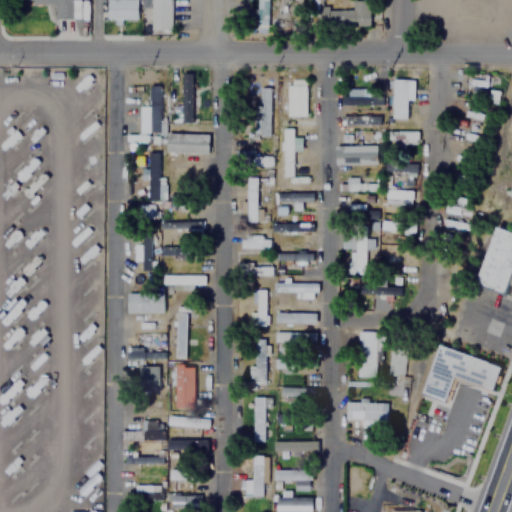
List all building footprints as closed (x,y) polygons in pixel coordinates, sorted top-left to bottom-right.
[(138,19),(139,0),(108,0),(108,18),(138,19)] [(153,0),(153,30),(173,30),(173,22),(184,22),(185,5),(174,5),(174,0),(171,0),(153,0)] [(266,0),(255,0),(255,32),(266,32),(266,0)] [(370,0),(351,0),(351,8),(323,8),(323,0),(310,0),(310,26),(370,26),(370,0)] [(194,73),(183,72),(181,121),(192,122),(194,73)] [(296,74),(287,74),(287,116),(296,116),(296,74)] [(408,116),(408,79),(391,79),(391,116),(408,116)] [(138,133),(159,133),(159,84),(147,84),(147,105),(138,105),(138,133)] [(255,137),(268,137),(268,87),(255,87),(255,137)] [(376,105),(376,95),(361,95),(361,87),(343,87),(343,105),(376,105)] [(416,129),(387,129),(387,146),(416,146),(416,129)] [(282,131),(282,179),(295,179),(295,131),(282,131)] [(353,146),(353,156),(376,156),(376,146),(353,146)] [(146,199),(158,199),(158,151),(146,151),(146,199)] [(271,156),(240,156),(240,166),(271,166),(271,156)] [(381,173),(415,173),(415,162),(381,162),(381,173)] [(244,218),(260,218),(260,208),(255,208),(255,177),(244,177),(244,218)] [(376,190),(376,182),(356,182),(356,179),(337,179),(337,190),(376,190)] [(411,189),(382,189),(382,205),(411,205),(411,189)] [(299,203),(299,192),(277,192),(277,211),(283,211),(283,203),(299,203)] [(364,203),(338,203),(338,213),(364,213),(364,203)] [(464,218),(444,217),(443,228),(463,229),(464,218)] [(200,221),(166,221),(166,229),(200,229),(200,221)] [(511,284),(507,283),(504,292),(475,281),(496,224),(511,230),(511,284)] [(150,233),(140,233),(140,271),(150,271),(150,233)] [(239,248),(268,248),(268,235),(239,235),(239,248)] [(342,237),(342,247),(349,247),(349,273),(364,273),(364,249),(372,249),(372,237),(342,237)] [(189,257),(189,246),(164,246),(164,257),(189,257)] [(391,260),(390,250),(382,250),(383,260),(391,260)] [(309,253),(277,252),(277,259),(309,260),(309,253)] [(270,275),(270,265),(250,266),(250,261),(237,262),(238,275),(270,275)] [(161,284),(203,284),(203,274),(161,274),(161,284)] [(317,292),(317,281),(274,281),(274,292),(317,292)] [(358,294),(399,294),(399,284),(367,284),(367,286),(358,286),(358,294)] [(265,289),(250,289),(250,326),(265,326),(265,289)] [(166,305),(166,294),(126,294),(126,305),(166,305)] [(316,312),(276,311),(275,322),(316,322),(316,312)] [(186,358),(188,314),(177,313),(176,357),(186,358)] [(123,325),(161,325),(161,317),(123,317),(123,325)] [(207,331),(164,331),(165,342),(207,341),(207,331)] [(273,347),(314,347),(314,331),(273,331),(273,347)] [(373,376),(373,346),(381,346),(381,331),(356,331),(356,376),(373,376)] [(405,345),(389,343),(385,374),(402,376),(405,345)] [(500,366),(492,389),(454,375),(445,401),(421,392),(438,344),(500,366)] [(162,358),(162,347),(124,347),(124,358),(162,358)] [(248,381),(264,381),(264,350),(253,350),(253,369),(248,369),(248,381)] [(274,370),(296,370),(312,370),(312,359),(274,359),(274,370)] [(136,386),(163,386),(163,372),(136,372),(136,386)] [(278,402),(314,402),(313,386),(278,386),(278,402)] [(251,441),(262,441),(262,406),(268,406),(268,397),(251,397),(251,441)] [(158,409),(158,399),(137,399),(137,409),(158,409)] [(359,427),(385,427),(385,400),(345,400),(345,419),(359,419),(359,427)] [(275,414),(275,425),(311,425),(311,414),(275,414)] [(169,425),(189,425),(189,416),(169,416),(169,425)] [(159,419),(140,419),(140,440),(159,440),(159,419)] [(167,439),(167,451),(206,451),(206,439),(167,439)] [(313,455),(313,442),(272,442),(272,455),(313,455)] [(125,454),(125,463),(161,463),(161,454),(125,454)] [(249,454),(249,479),(243,479),(243,496),(260,496),(260,454),(249,454)] [(292,490),(308,490),(308,469),(273,468),(272,488),(280,488),(280,480),(293,480),(292,490)] [(160,501),(160,490),(125,490),(125,501),(160,501)] [(198,493),(167,493),(167,508),(198,508),(198,493)] [(310,496),(274,496),(274,511),(310,511),(310,496)]
